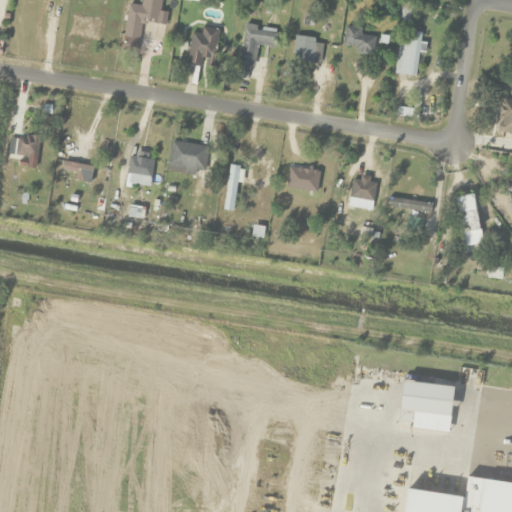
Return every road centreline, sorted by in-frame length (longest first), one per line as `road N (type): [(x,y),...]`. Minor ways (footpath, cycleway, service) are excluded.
road 1 (residential): [(454,144),(0,72)]
road 2 (residential): [(454,144),(476,0)]
